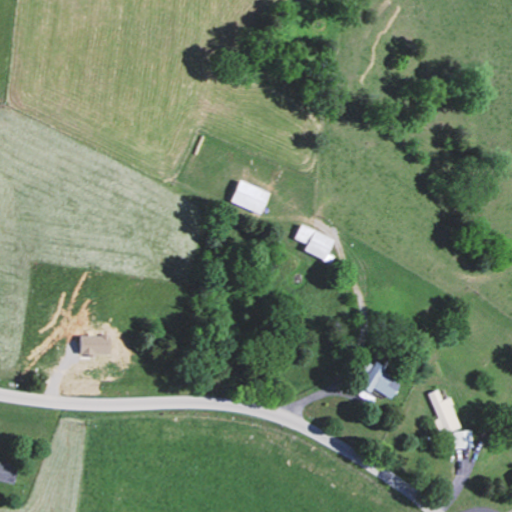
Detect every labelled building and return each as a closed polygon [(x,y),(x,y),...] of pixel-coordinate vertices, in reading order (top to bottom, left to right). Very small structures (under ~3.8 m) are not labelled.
[(259,211),(266,189),(235,179),(228,201),(259,211)] [(301,250),(329,260),(331,254),(325,252),(331,236),(297,223),(292,237),(304,242),(301,250)] [(388,397),(397,381),(379,371),(381,367),(364,358),(352,380),(369,389),(369,387),(388,397)] [(438,399),(434,388),(425,392),(435,418),(431,419),(437,434),(457,426),(445,396),(438,399)] [(470,445),(467,428),(449,431),(452,448),(470,445)] [(16,466),(0,460),(0,479),(11,483),(16,466)]
